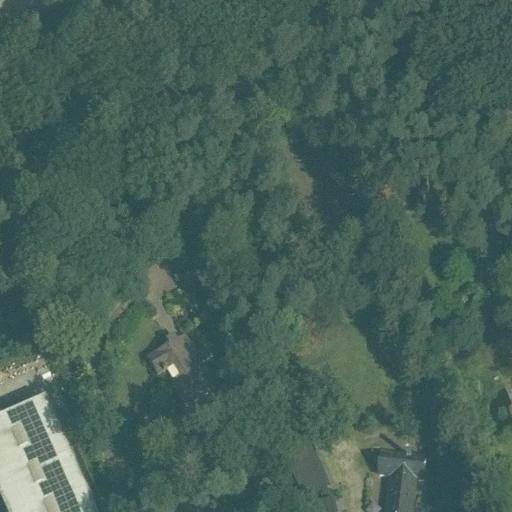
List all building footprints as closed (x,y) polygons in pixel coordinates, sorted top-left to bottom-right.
[(192,248),(181,253),(168,258),(183,292),(206,282),(192,248)] [(163,377),(167,375),(177,391),(175,392),(187,411),(217,392),(202,368),(212,362),(206,352),(196,359),(184,339),(175,345),(171,339),(165,343),(168,348),(147,362),(158,379),(163,376),(163,377)] [(89,511),(43,403),(0,421),(0,511),(89,511)] [(411,511),(414,485),(422,486),(425,465),(414,463),(414,460),(408,459),(408,462),(381,459),(378,481),(390,482),(386,511),(411,511)] [(324,479),(298,489),(304,502),(329,491),(324,479)]
